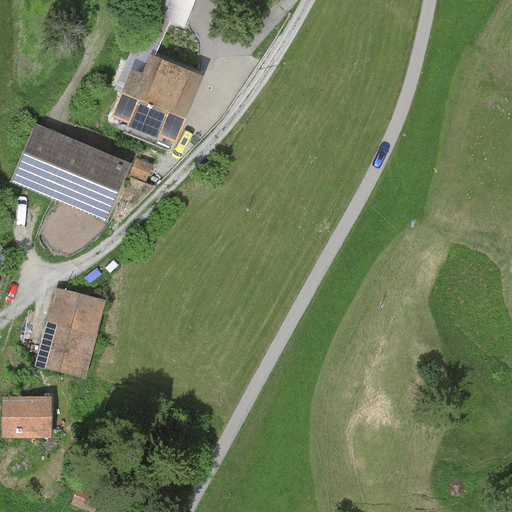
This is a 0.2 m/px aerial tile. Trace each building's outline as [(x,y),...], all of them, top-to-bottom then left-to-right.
[(198,0),(130,0),(127,7),(186,30),(198,0)] [(203,79),(151,58),(143,76),(130,71),(110,120),(175,146),(203,79)] [(131,166),(36,126),(11,183),(107,224),(131,166)] [(106,303),(55,290),(35,367),(86,380),(106,303)] [(51,398),(1,398),(1,439),(51,440),(51,398)] [(96,511),(102,498),(77,488),(70,506),(85,511),(96,511)]
